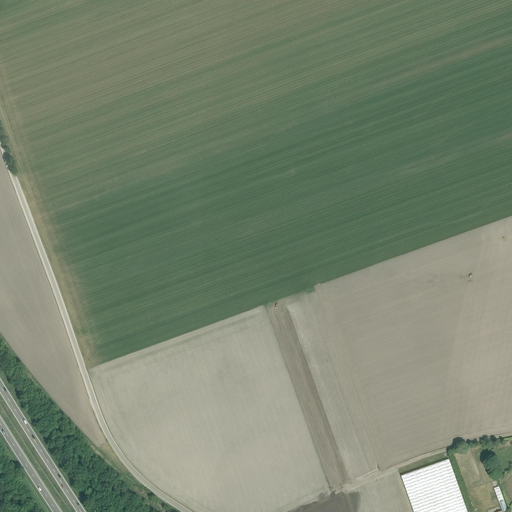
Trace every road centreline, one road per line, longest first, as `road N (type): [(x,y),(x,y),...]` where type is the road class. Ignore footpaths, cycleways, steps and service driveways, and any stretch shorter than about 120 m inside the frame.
road 1 (unclassified): [(187,511),(142,480),(103,428),(0,135)]
road 2 (track): [(296,511),(391,467),(511,433)]
road 3 (trunk): [(82,511),(0,383)]
